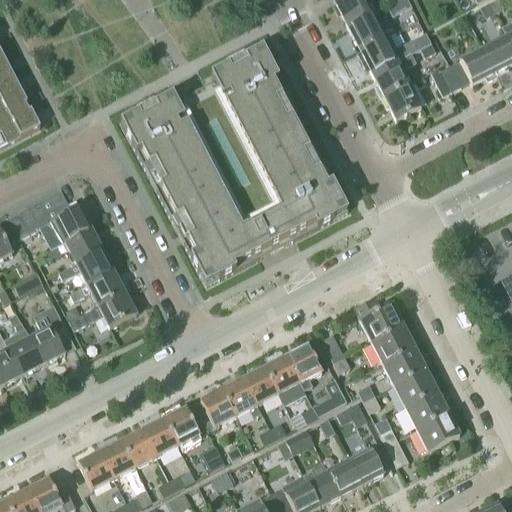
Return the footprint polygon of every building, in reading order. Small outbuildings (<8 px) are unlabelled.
[(372,20),(361,0),(330,0),(335,9),(334,10),(346,33),(372,20)] [(390,0),(394,8),(405,2),(403,0),(390,0)] [(471,0),(476,9),(485,3),(483,0),(471,0)] [(392,22),(399,18),(410,12),(405,2),(394,8),(394,9),(387,13),(392,22)] [(494,19),(502,15),(496,4),(488,8),(494,19)] [(484,24),(494,19),(488,8),(478,14),(484,24)] [(384,44),(384,43),(372,20),(346,33),(358,57),(384,44)] [(511,31),(510,28),(500,33),(505,43),(506,43),(511,54),(511,31)] [(370,79),(409,59),(410,60),(419,55),(418,54),(429,48),(425,40),(396,55),(388,41),(384,43),(384,44),(358,57),(355,59),(362,73),(366,71),(370,79)] [(495,80),(511,71),(511,54),(506,43),(505,43),(482,54),(495,80)] [(418,54),(419,55),(423,64),(434,58),(429,48),(418,54)] [(471,92),(495,80),(482,54),(449,72),(459,93),(469,88),(471,92)] [(260,55),(209,82),(212,89),(193,99),(174,109),(170,102),(118,129),(203,292),(345,218),(260,55)] [(0,59),(0,86),(11,81),(0,59)] [(408,89),(401,76),(415,69),(410,60),(409,59),(370,79),(382,102),(408,89)] [(449,98),(459,93),(449,72),(438,77),(449,98)] [(449,98),(438,77),(437,74),(429,78),(441,102),(449,98)] [(0,119),(25,106),(11,81),(0,86),(0,119)] [(420,113),(408,89),(382,102),(394,126),(420,113)] [(25,106),(0,119),(0,137),(6,149),(38,133),(25,106)] [(59,196),(49,202),(60,224),(72,218),(60,196),(59,196)] [(49,202),(38,207),(50,229),(60,224),(49,202)] [(38,207),(28,213),(39,235),(40,234),(50,229),(38,207)] [(28,213),(17,218),(29,240),(39,235),(28,213)] [(64,249),(91,235),(80,214),(72,218),(60,224),(50,229),(40,234),(43,241),(58,237),(64,248),(64,249)] [(17,218),(7,224),(18,246),(29,240),(17,218)] [(8,252),(18,246),(7,224),(0,227),(0,265),(12,259),(8,252)] [(64,248),(46,257),(50,265),(61,260),(68,256),(75,269),(75,270),(102,256),(91,235),(64,249),(64,248)] [(87,291),(113,278),(102,256),(75,270),(75,269),(57,279),(61,286),(71,282),(79,277),(86,290),(87,291)] [(98,312),(125,299),(113,278),(87,291),(86,290),(68,300),(72,307),(82,303),(91,299),(98,312)] [(511,280),(501,286),(511,307),(511,280)] [(3,295),(0,296),(0,310),(1,312),(10,307),(3,295)] [(98,312),(68,328),(73,337),(92,327),(92,328),(103,322),(110,335),(136,321),(125,299),(98,312)] [(390,309),(379,315),(374,305),(353,316),(370,348),(402,331),(390,309)] [(28,344),(42,370),(64,358),(54,338),(63,333),(52,311),(31,322),(40,338),(28,344)] [(28,344),(20,328),(13,331),(18,349),(7,355),(21,381),(42,370),(28,344)] [(381,370),(413,353),(402,331),(370,348),(381,370)] [(331,368),(342,362),(331,340),(320,346),(331,368)] [(7,355),(0,341),(0,392),(21,381),(7,355)] [(320,379),(306,351),(285,362),(299,390),(302,396),(311,392),(307,385),(320,379)] [(393,392),(425,375),(413,353),(381,370),(393,392)] [(285,362),(263,373),(277,401),(299,390),(285,362)] [(337,380),(348,374),(342,362),(331,368),(337,380)] [(260,375),(242,384),(256,412),(274,402),(277,401),(263,373),(260,375)] [(403,413),(436,396),(425,375),(393,392),(403,413)] [(237,386),(220,395),(234,423),(248,416),(252,423),(260,419),(256,412),(242,384),(237,386)] [(362,408),(373,402),(367,391),(356,397),(362,408)] [(205,438),(234,423),(220,395),(198,407),(204,417),(197,421),(205,438)] [(415,435),(447,419),(436,396),(403,413),(415,435)] [(316,424),(346,408),(340,397),(311,413),(316,424)] [(367,419),(379,413),(373,402),(362,408),(367,419)] [(355,433),(365,427),(356,409),(345,414),(355,433)] [(305,430),(316,424),(311,413),(300,419),(305,430)] [(177,452),(198,441),(184,414),(163,425),(177,452)] [(427,457),(459,440),(447,419),(415,435),(427,457)] [(325,443),(333,438),(326,424),(317,429),(325,443)] [(155,463),(177,452),(163,425),(141,436),(155,463)] [(274,446),(284,440),(279,429),(268,435),(274,446)] [(384,451),(395,446),(390,434),(378,440),(384,451)] [(263,451),(274,446),(268,435),(257,441),(263,451)] [(134,474),(155,463),(141,436),(120,447),(134,474)] [(297,453),(310,446),(305,436),(284,446),(291,460),(299,456),(297,453)] [(283,465),(291,460),(284,446),(276,451),(283,465)] [(395,474),(407,468),(395,446),(384,451),(395,474)] [(113,485),(134,474),(120,447),(99,458),(113,485)] [(242,462),(241,461),(236,451),(224,457),(230,468),(242,462)] [(209,478),(223,471),(213,452),(199,459),(209,478)] [(346,463),(360,492),(382,480),(367,452),(346,463)] [(91,497),(113,485),(99,458),(77,469),(91,497)] [(339,503),(360,492),(346,463),(324,475),(327,480),(339,503)] [(225,495),(233,491),(225,476),(218,480),(225,495)] [(327,480),(315,486),(310,476),(301,481),(302,483),(306,491),(307,490),(318,511),(321,511),(339,503),(327,480)] [(216,499),(225,495),(218,480),(209,485),(216,499)] [(178,482),(167,487),(173,498),(184,492),(178,482)] [(281,493),(269,500),(275,511),(318,511),(307,490),(306,491),(302,483),(281,493)] [(72,511),(65,497),(56,501),(47,484),(25,495),(33,511),(72,511)] [(162,504),(173,498),(167,487),(156,492),(162,504)] [(3,511),(33,511),(25,495),(1,508),(3,511)] [(189,511),(187,508),(183,499),(175,503),(180,511),(189,511)] [(275,511),(269,500),(244,511),(275,511)] [(169,511),(180,511),(175,503),(166,507),(169,511)]
